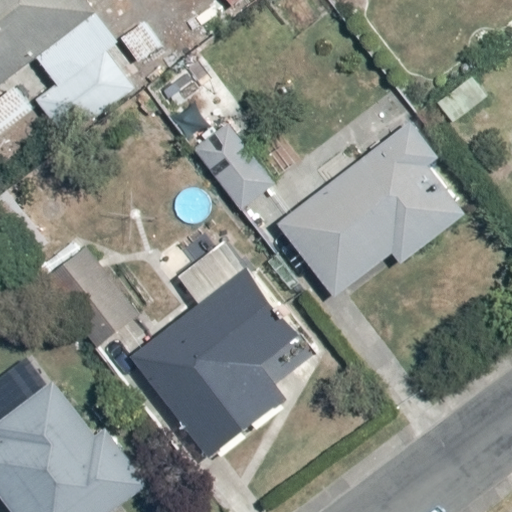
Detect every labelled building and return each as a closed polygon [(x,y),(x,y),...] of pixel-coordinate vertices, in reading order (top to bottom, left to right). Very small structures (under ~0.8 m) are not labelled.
[(149,21),(121,42),(97,10),(89,0),(0,0),(0,138),(42,108),(66,140),(135,89),(177,59),(149,21)] [(248,101),(206,48),(148,94),(239,208),(275,180),(227,119),(248,101)] [(409,120),(282,216),(277,219),(290,236),(265,255),(293,292),(318,274),(335,296),(393,252),(400,261),(466,212),(428,161),(435,155),(409,120)] [(138,355),(148,367),(218,459),(295,400),(267,364),(305,335),(233,241),(204,264),(188,276),(191,280),(208,302),(173,328),(138,355)] [(143,309),(89,242),(46,277),(100,344),(143,309)] [(0,511),(108,511),(144,484),(37,349),(0,377),(0,511)]
